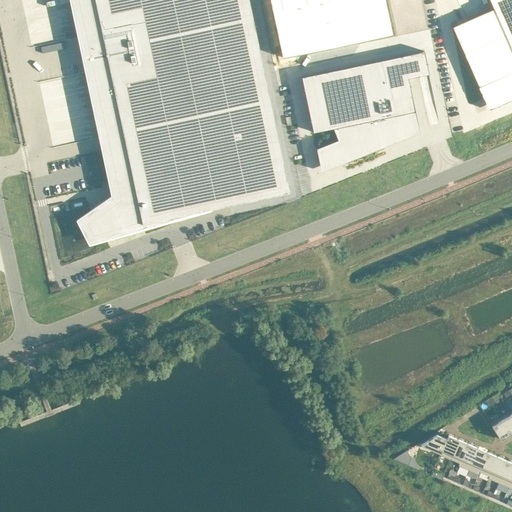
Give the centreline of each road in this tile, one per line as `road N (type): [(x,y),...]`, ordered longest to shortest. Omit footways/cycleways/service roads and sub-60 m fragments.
road 1 (unclassified): [(26,340),(511,148)]
road 2 (unclassified): [(0,217),(26,340)]
